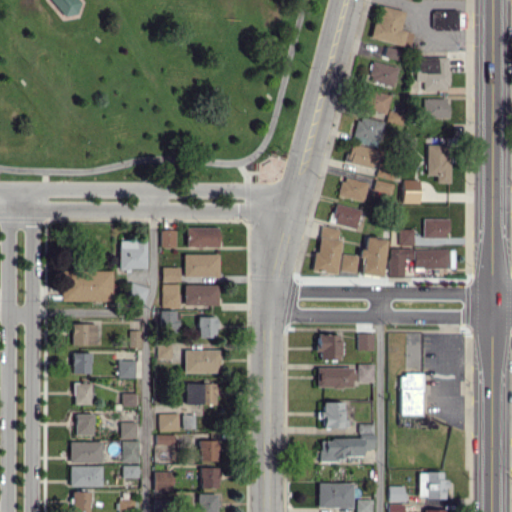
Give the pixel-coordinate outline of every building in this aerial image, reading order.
[(52,0),(80,0),(76,12),(63,14),(52,0)] [(379,5),(375,22),(372,21),(368,36),(397,44),(397,46),(406,48),(411,32),(397,28),(401,11),(379,5)] [(430,12),(430,26),(433,29),(457,29),(457,27),(464,28),(464,14),(462,12),(456,12),(454,9),(434,9),(430,12)] [(380,56),(398,60),(400,49),(382,46),(380,56)] [(447,56),(419,57),(419,69),(414,69),(414,81),(421,81),(422,89),(448,89),(447,56)] [(391,86),(397,67),(372,60),(366,79),(391,86)] [(385,113),(389,93),(363,88),(359,107),(385,113)] [(421,98),(422,118),(447,117),(446,97),(421,98)] [(384,120),(399,124),(402,114),(387,110),(384,120)] [(375,146),(382,122),(357,115),(350,139),(375,146)] [(376,149),(348,143),(344,162),(371,168),(376,149)] [(424,174),(435,175),(435,182),(447,182),(448,143),(425,143),(424,174)] [(336,194),(361,201),(366,183),(341,176),(336,194)] [(391,182),(372,179),(371,190),(390,193),(391,182)] [(400,202),(417,202),(417,179),(401,179),(400,202)] [(446,218),(421,218),(421,237),(446,237),(446,218)] [(312,271),(335,273),(339,238),(336,238),(337,227),(316,225),(312,271)] [(184,246),(216,247),(216,227),(184,227),(184,246)] [(159,246),(174,246),(173,229),(158,229),(159,246)] [(412,245),(411,229),(389,229),(389,245),(412,245)] [(358,274),(381,275),(383,238),(363,237),(362,249),(359,249),(358,274)] [(144,268),(144,240),(117,239),(117,270),(129,270),(129,268),(144,268)] [(387,275),(402,275),(402,259),(411,259),(411,247),(388,247),(387,275)] [(453,267),(453,248),(412,248),(412,268),(453,267)] [(181,277),(217,276),(216,253),(181,254),(181,277)] [(338,270),(354,272),(356,254),(340,253),(338,270)] [(178,267),(159,267),(159,281),(177,281),(178,267)] [(110,271),(60,269),(59,300),(110,301),(110,271)] [(141,303),(147,287),(129,281),(124,296),(141,303)] [(159,306),(175,307),(176,283),(159,282),(159,306)] [(216,284),(182,284),(181,305),(216,305),(216,284)] [(173,310),(157,309),(157,327),(176,327),(176,318),(173,318),(173,310)] [(214,316),(196,316),(196,337),(214,337),(214,316)] [(69,343),(94,344),(94,323),(69,323),(69,343)] [(127,346),(139,345),(138,329),(127,329),(127,346)] [(372,349),(371,332),(354,332),(355,350),(372,349)] [(338,359),(337,334),(315,334),(316,359),(338,359)] [(169,358),(170,344),(154,344),(154,358),(169,358)] [(181,372),(218,372),(218,349),(181,350),(181,372)] [(88,352),(70,352),(70,373),(88,373),(88,352)] [(133,377),(133,360),(115,360),(115,377),(133,377)] [(356,381),(372,381),(371,363),(355,363),(356,381)] [(350,367),(314,367),(314,387),(350,387),(350,367)] [(420,373),(398,373),(398,414),(420,414),(420,373)] [(214,403),(213,380),(182,381),(183,404),(214,403)] [(88,404),(89,383),(71,382),(71,404),(88,404)] [(136,392),(119,393),(120,405),(136,405),(136,392)] [(341,402),(320,401),(320,411),(318,411),(318,427),(346,427),(346,419),(341,419),(341,402)] [(176,412),(156,412),(156,430),(176,430),(176,412)] [(91,414),(73,413),(73,434),(91,435),(91,414)] [(192,413),(180,413),(180,428),(192,428),(192,413)] [(118,437),(134,437),(134,421),(118,421),(118,437)] [(317,461),(342,461),(342,456),(361,456),(361,449),(372,448),(372,423),(357,423),(357,438),(317,438),(317,461)] [(171,445),(171,434),(153,434),(153,445),(171,445)] [(197,460),(216,460),(215,434),(208,434),(208,439),(196,439),(197,460)] [(136,462),(136,440),(119,440),(119,462),(136,462)] [(99,441),(67,441),(67,462),(99,462),(99,441)] [(120,477),(136,477),(136,464),(120,465),(120,477)] [(99,465),(67,465),(67,485),(99,486),(99,465)] [(216,488),(217,466),(197,465),(197,487),(216,488)] [(170,490),(170,471),(151,471),(151,490),(170,490)] [(416,497),(443,497),(443,472),(416,471),(416,497)] [(350,507),(350,482),(315,482),(315,507),(350,507)] [(386,500),(402,501),(403,486),(386,485),(386,500)] [(87,491),(70,491),(69,511),(87,511),(87,491)] [(214,511),(215,494),(196,494),(195,511),(214,511)] [(354,511),(370,511),(370,498),(354,499),(354,511)]
